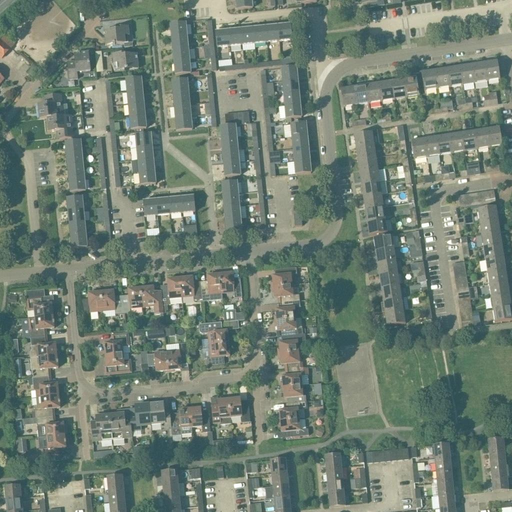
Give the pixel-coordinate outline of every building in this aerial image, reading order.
[(252,9),(251,0),(235,0),(237,10),(252,9)] [(361,0),(362,6),(367,6),(368,10),(384,7),(382,0),(361,0)] [(170,26),(171,39),(187,37),(185,25),(170,26)] [(290,25),(278,27),(279,42),(292,41),(290,25)] [(267,43),(279,42),(278,27),(265,28),(267,43)] [(128,36),(127,28),(110,30),(110,31),(104,32),(105,46),(125,44),(124,36),(128,36)] [(254,45),(267,43),(265,28),(253,29),(254,45)] [(242,46),(254,45),(253,29),(241,30),(242,46)] [(230,47),(242,46),(241,30),(228,31),(230,47)] [(217,48),(230,47),(228,31),(215,33),(217,48)] [(187,37),(171,39),(172,51),(188,49),(187,37)] [(10,49),(2,42),(0,43),(0,57),(2,59),(10,49)] [(188,49),(172,51),(173,63),(189,62),(189,57),(188,49)] [(90,72),(88,53),(74,55),(75,63),(67,63),(69,81),(77,80),(76,73),(90,72)] [(132,56),(131,54),(113,56),(113,64),(119,64),(120,71),(138,70),(136,56),(132,56)] [(281,62),(281,67),(294,65),(293,58),(281,59),(281,62)] [(231,61),(218,62),(219,71),(219,73),(232,72),(232,67),(231,61)] [(497,61),(484,63),(487,82),(500,80),(497,61)] [(190,74),(189,62),(173,63),(174,76),(190,74)] [(484,63),(472,65),(475,84),(487,82),(484,63)] [(472,65),(459,67),(462,86),(475,84),(472,65)] [(459,67),(447,69),(450,88),(462,86),(459,67)] [(281,71),(282,83),(297,82),(296,69),(281,71)] [(447,69),(434,71),(437,90),(450,88),(447,69)] [(425,92),(437,90),(434,71),(422,73),(425,92)] [(403,80),(406,99),(419,97),(416,78),(403,80)] [(126,81),(127,93),(141,92),(140,79),(126,81)] [(403,80),(391,82),(394,101),(406,99),(403,80)] [(171,83),(173,95),(188,94),(187,81),(171,83)] [(297,82),(282,83),(284,96),(299,94),(297,82)] [(391,82),(378,84),(381,103),(394,101),(391,82)] [(378,84),(366,86),(369,105),(381,103),(378,84)] [(261,86),(263,98),(271,97),(268,97),(266,85),(261,86)] [(366,86),(353,88),(356,107),(369,105),(366,86)] [(356,107),(353,88),(340,90),(343,109),(356,107)] [(127,93),(128,106),(143,104),(141,92),(127,93)] [(173,95),(174,108),(189,106),(188,94),(173,95)] [(284,96),(285,108),(300,106),(299,94),(284,96)] [(47,119),(63,118),(63,117),(61,96),(45,97),(46,105),(38,106),(40,120),(47,119)] [(271,97),(263,98),(264,110),(272,109),(271,97)] [(208,116),(210,116),(215,116),(214,103),(209,104),(197,105),(198,108),(205,107),(205,117),(208,116)] [(128,106),(129,118),(144,117),(143,104),(128,106)] [(189,106),(174,108),(175,120),(190,118),(189,106)] [(300,106),(285,108),(286,121),(301,119),(300,106)] [(265,126),(270,125),(269,115),(276,115),(276,109),(272,109),(264,110),(265,126)] [(63,118),(47,119),(49,133),(56,132),(57,140),(73,139),(71,117),(63,117),(63,118)] [(145,129),(144,117),(129,118),(131,131),(145,129)] [(192,131),(190,118),(175,120),(177,132),(192,131)] [(292,139),(307,137),(305,125),(290,126),(292,139)] [(221,141),(236,139),(235,127),(232,127),(226,128),(219,128),(221,141)] [(486,130),(489,149),(502,147),(499,128),(486,130)] [(474,132),(477,151),(489,149),(486,130),(474,132)] [(372,133),(353,136),(355,149),(374,146),(373,137),(378,137),(377,131),(372,132),(372,133)] [(465,153),(477,151),(474,132),(462,134),(465,153)] [(452,155),(465,153),(462,134),(449,136),(452,155)] [(135,136),(136,149),(151,147),(150,135),(135,136)] [(440,157),(452,155),(449,136),(437,138),(440,157)] [(292,139),(293,151),(308,150),(307,137),(292,139)] [(427,159),(440,157),(437,138),(424,140),(427,159)] [(237,152),(236,139),(221,141),(222,153),(237,152)] [(97,153),(102,153),(101,140),(96,141),(97,148),(92,149),(93,154),(97,153)] [(414,161),(427,159),(424,140),(411,142),(414,161)] [(65,143),(66,156),(81,154),(80,142),(65,143)] [(357,162),(376,159),(374,146),(355,149),(357,162)] [(137,161),(152,160),(151,147),(136,149),(137,161)] [(293,151),(294,164),(309,162),(308,150),(293,151)] [(239,164),(237,152),(222,153),(223,166),(239,164)] [(273,153),(268,154),(269,166),(274,166),(280,165),(279,153),(273,153)] [(66,156),(67,168),(82,167),(81,154),(66,156)] [(357,162),(359,174),(378,171),(376,159),(357,162)] [(154,172),(152,160),(137,161),(139,174),(154,172)] [(309,162),(294,164),(296,176),(311,175),(309,162)] [(240,177),(239,164),(223,166),(225,178),(240,177)] [(82,167),(67,168),(69,181),(84,179),(82,167)] [(380,184),(378,171),(359,174),(361,186),(380,184)] [(154,172),(139,174),(140,186),(155,185),(154,172)] [(85,192),(84,179),(69,181),(70,193),(85,192)] [(223,198),(238,196),(237,184),(222,185),(223,198)] [(382,196),(380,184),(361,186),(363,199),(382,196)] [(484,205),(490,204),(488,193),(482,194),(484,205)] [(223,198),(225,210),(239,208),(238,196),(223,198)] [(384,208),(382,196),(363,199),(365,211),(384,208)] [(181,199),(182,215),(195,214),(193,198),(181,199)] [(66,200),(67,213),(82,211),(81,199),(66,200)] [(168,201),(170,216),(182,215),(181,199),(168,201)] [(156,202),(157,217),(170,216),(168,201),(156,202)] [(157,217),(156,202),(143,203),(144,219),(157,217)] [(479,223),(498,220),(496,207),(477,210),(479,223)] [(239,208),(225,210),(226,222),(241,221),(239,208)] [(386,221),(384,208),(365,211),(367,224),(386,221)] [(67,213),(69,225),(84,224),(82,211),(67,213)] [(302,227),(300,215),(294,215),(295,227),(302,227)] [(266,230),(265,218),(260,218),(261,225),(254,226),(255,232),(266,230)] [(500,233),(498,220),(479,223),(481,236),(500,233)] [(241,227),(241,221),(226,222),(227,235),(242,233),(248,232),(247,226),(241,227)] [(388,234),(386,221),(367,224),(369,237),(388,234)] [(84,224),(69,225),(70,237),(85,236),(84,224)] [(184,234),(185,239),(197,238),(196,226),(183,227),(184,234)] [(415,246),(415,247),(420,246),(419,238),(418,233),(406,235),(407,247),(415,246)] [(502,245),(500,233),(481,236),(483,248),(502,245)] [(85,236),(70,237),(71,250),(86,248),(85,236)] [(376,253),(394,250),(392,237),(374,240),(376,253)] [(504,258),(502,245),(483,248),(485,261),(504,258)] [(394,250),(376,253),(378,265),(396,262),(394,250)] [(506,270),(504,258),(485,261),(487,273),(506,270)] [(398,275),(396,262),(378,265),(379,277),(398,275)] [(270,283),(271,288),(292,286),(291,275),(296,275),(296,269),(274,271),(275,276),(272,277),(273,282),(270,283)] [(508,283),(506,270),(487,273),(489,286),(508,283)] [(233,274),(220,275),(222,295),(234,294),(235,300),(242,299),(240,279),(233,280),(233,274)] [(222,295),(220,275),(207,276),(207,283),(200,283),(202,301),(202,303),(210,302),(222,301),(222,295)] [(400,287),(398,275),(379,277),(381,290),(400,287)] [(180,279),(182,299),(194,298),(194,301),(202,301),(200,283),(193,284),(192,278),(180,279)] [(167,287),(161,287),(161,293),(162,307),(168,306),(170,306),(182,305),(182,299),(180,279),(167,281),(167,287)] [(510,295),(508,283),(489,286),(491,298),(510,295)] [(278,299),(278,304),(299,302),(299,296),(293,296),(292,286),(271,288),(271,293),(274,293),(274,299),(278,299)] [(402,300),(400,287),(381,290),(383,302),(402,300)] [(161,293),(154,294),(154,288),(153,288),(140,289),(142,308),(154,307),(155,312),(155,315),(163,314),(161,293)] [(128,297),(121,297),(123,315),(128,315),(130,312),(130,310),(142,308),(140,289),(128,290),(128,297)] [(44,291),(26,293),(26,299),(28,312),(34,311),(35,318),(35,319),(53,317),(52,305),(41,306),(40,298),(44,298),(44,291)] [(113,292),(100,293),(102,312),(115,311),(115,316),(123,315),(121,297),(114,298),(113,292)] [(102,312),(100,293),(88,294),(88,300),(82,301),(83,314),(90,314),(102,312)] [(511,308),(510,295),(491,298),(493,310),(511,308)] [(17,296),(9,296),(9,304),(16,304),(17,296)] [(403,312),(402,300),(383,302),(385,315),(403,312)] [(300,308),(299,302),(278,304),(279,310),(275,310),(276,316),(274,316),(274,322),(296,319),(295,309),(300,308)] [(511,309),(511,308),(493,310),(495,323),(511,320),(511,309)] [(224,323),(244,321),(243,314),(236,315),(235,311),(223,312),(224,323)] [(403,312),(385,315),(387,327),(405,324),(403,312)] [(26,335),(26,339),(47,337),(46,330),(54,329),(53,317),(35,319),(35,318),(28,318),(29,326),(30,335),(26,335)] [(297,329),(296,319),(274,322),(275,326),(277,326),(278,332),(281,332),(282,337),(305,335),(305,334),(303,335),(303,329),(297,329)] [(222,332),(221,323),(199,326),(200,333),(202,334),(208,334),(209,347),(229,345),(228,332),(222,332)] [(132,327),(128,324),(124,324),(124,333),(132,332),(132,327)] [(175,336),(174,328),(165,329),(166,337),(175,336)] [(105,357),(123,355),(122,347),(129,347),(128,334),(111,336),(112,344),(104,344),(105,357)] [(306,341),(305,335),(282,337),(283,344),(279,344),(279,349),(277,350),(278,355),(299,353),(298,342),(306,341)] [(32,351),(30,353),(30,359),(57,356),(56,344),(48,345),(47,337),(30,339),(31,344),(32,351)] [(167,353),(169,372),(182,371),(181,364),(188,363),(186,344),(166,346),(167,353)] [(209,347),(203,347),(204,359),(207,359),(208,367),(224,365),(223,358),(230,357),(229,345),(209,347)] [(156,373),(169,372),(167,353),(155,354),(147,355),(149,368),(156,367),(156,373)] [(299,353),(278,355),(278,360),(280,360),(281,365),(284,365),(287,365),(287,371),(303,369),(302,363),(300,364),(299,353)] [(123,355),(105,357),(106,368),(115,368),(115,375),(132,373),(130,362),(124,362),(123,355)] [(31,366),(32,379),(51,377),(50,370),(58,369),(57,356),(30,359),(31,366)] [(283,382),(280,382),(281,388),(302,386),(301,376),(308,375),(308,369),(303,369),(287,371),(288,376),(285,376),(282,377),(283,382)] [(36,391),(36,398),(59,396),(58,385),(52,385),(51,377),(32,379),(34,391),(36,391)] [(302,386),(281,388),(281,393),(284,393),(284,398),(284,400),(287,399),(287,404),(306,402),(305,397),(303,397),(303,396),(302,386)] [(36,415),(32,415),(32,419),(36,419),(55,417),(54,411),(54,409),(60,408),(59,396),(36,398),(37,406),(35,406),(36,415)] [(234,397),(229,398),(231,419),(241,418),(242,424),(250,423),(248,401),(240,402),(240,399),(234,399),(234,397)] [(231,424),(231,419),(229,398),(224,398),(224,400),(218,401),(219,408),(212,408),(214,425),(221,424),(221,426),(231,424)] [(278,417),(278,422),(299,420),(298,410),(304,409),(307,409),(306,402),(287,404),(285,405),(285,410),(279,411),(280,416),(278,417)] [(163,404),(149,406),(151,426),(161,425),(161,429),(171,428),(171,418),(170,418),(170,413),(164,414),(163,404)] [(130,417),(130,418),(132,432),(142,431),(141,427),(151,426),(149,406),(135,407),(136,416),(130,417)] [(191,429),(189,407),(184,408),(184,410),(179,410),(179,417),(171,418),(171,428),(172,437),(192,435),(191,429)] [(195,407),(189,407),(191,429),(202,428),(203,434),(211,433),(209,414),(201,415),(201,408),(195,409),(195,407)] [(124,414),(110,415),(112,441),(132,439),(132,432),(130,418),(124,419),(124,414)] [(93,442),(112,441),(110,415),(96,417),(97,422),(91,422),(93,442)] [(36,419),(32,419),(33,425),(37,425),(38,431),(38,438),(65,436),(64,424),(55,425),(55,423),(55,417),(36,419)] [(299,420),(278,422),(279,427),(281,427),(281,433),(285,433),(285,439),(307,436),(306,430),(300,431),(299,420)] [(65,436),(38,438),(40,452),(42,452),(43,458),(43,463),(59,462),(58,456),(56,457),(55,449),(58,449),(66,448),(65,436)] [(489,454),(505,453),(503,440),(487,441),(489,454)] [(213,447),(214,449),(233,447),(233,441),(213,443),(213,447)] [(433,447),(434,460),(450,458),(449,445),(433,447)] [(490,467),(506,466),(505,453),(489,454),(490,467)] [(325,457),(327,470),(342,468),(341,456),(325,457)] [(452,471),(450,458),(434,460),(435,472),(452,471)] [(270,462),(271,475),(287,474),(286,461),(270,462)] [(413,474),(418,474),(418,472),(425,471),(424,464),(412,465),(413,474)] [(491,479),(507,478),(506,466),(490,467),(491,479)] [(328,482),(344,481),(342,468),(327,470),(328,482)] [(163,486),(179,484),(177,471),(161,473),(163,486)] [(453,483),(452,471),(435,472),(437,485),(453,483)] [(289,486),(287,474),(271,475),(273,488),(289,486)] [(107,478),(108,491),(124,490),(122,477),(107,478)] [(509,491),(507,478),(491,479),(492,492),(509,491)] [(360,480),(355,480),(356,490),(366,489),(365,479),(360,479),(360,480)] [(329,495),(345,493),(344,481),(328,482),(329,495)] [(454,496),(453,483),(437,485),(438,497),(454,496)] [(180,497),(179,484),(163,486),(164,499),(180,497)] [(5,488),(6,501),(22,499),(21,486),(5,488)] [(290,499),(289,486),(273,488),(274,500),(290,499)] [(125,502),(124,490),(108,491),(110,504),(125,502)] [(345,493),(329,495),(330,508),(346,506),(345,493)] [(455,508),(454,496),(438,497),(439,510),(455,508)] [(181,510),(180,497),(164,499),(165,511),(181,510)] [(6,501),(7,511),(22,511),(24,511),(22,499),(6,501)] [(283,511),(291,511),(290,499),(274,500),(275,511),(283,511)] [(126,511),(125,502),(110,504),(110,511),(126,511)]
